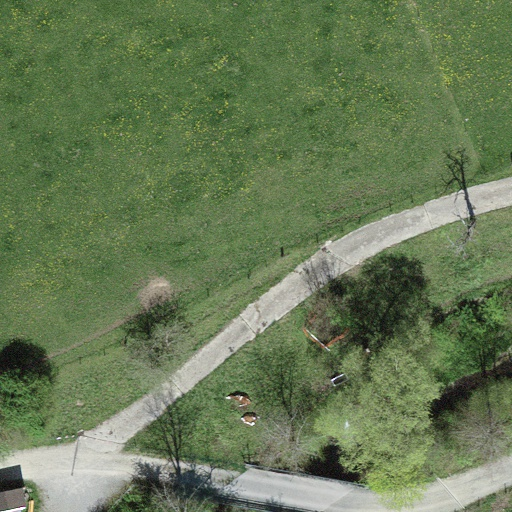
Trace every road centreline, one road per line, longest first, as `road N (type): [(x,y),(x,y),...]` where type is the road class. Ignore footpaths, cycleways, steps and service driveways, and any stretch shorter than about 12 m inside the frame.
road 1 (track): [(511,193),(364,242),(299,279),(78,465)]
road 2 (track): [(511,478),(480,495),(394,511),(78,465)]
